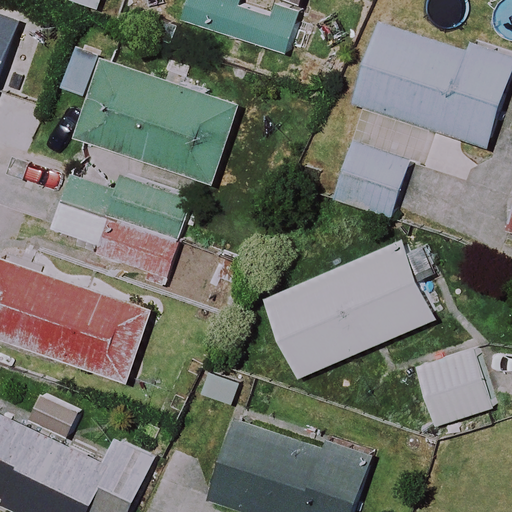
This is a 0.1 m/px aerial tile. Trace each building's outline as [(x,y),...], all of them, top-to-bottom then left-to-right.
[(253,0),(178,0),(173,15),(292,58),(306,19),(253,0)] [(0,96),(24,24),(0,16),(0,96)] [(511,88),(511,59),(389,22),(363,104),(495,145),(511,88)] [(247,109),(105,63),(80,139),(222,185),(247,109)] [(422,162),(364,139),(341,195),(400,218),(422,162)] [(208,195),(86,151),(57,231),(109,250),(107,256),(176,281),(208,195)] [(443,316),(410,238),(274,297),(307,374),(443,316)] [(159,312),(7,259),(0,277),(0,333),(136,380),(159,312)] [(499,405),(481,349),(425,368),(444,423),(499,405)] [(111,457),(0,406),(0,495),(36,511),(133,511),(162,451),(122,433),(111,457)] [(319,448),(242,423),(217,500),(254,511),(361,511),(380,454),(323,435),(319,448)]
